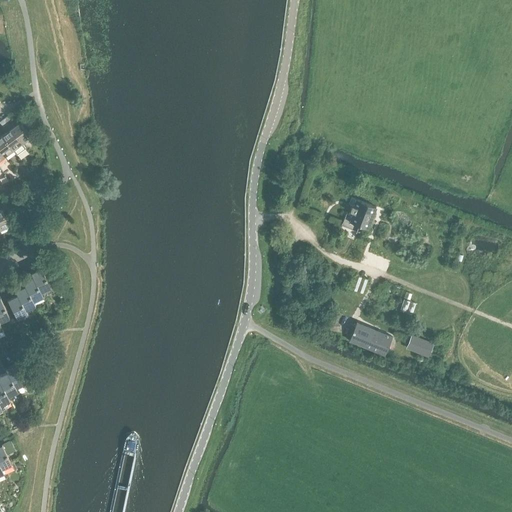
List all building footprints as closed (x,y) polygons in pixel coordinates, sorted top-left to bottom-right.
[(10,121),(7,123),(11,128),(22,143),(31,137),(20,122),(14,126),(10,121)] [(22,143),(11,128),(2,135),(14,150),(22,143)] [(14,150),(2,135),(0,136),(0,149),(5,156),(14,150)] [(356,231),(359,224),(367,228),(376,206),(351,196),(349,204),(352,205),(344,225),(356,230),(356,231)] [(0,209),(0,230),(10,225),(2,209),(0,209)] [(46,269),(44,271),(42,267),(32,272),(34,276),(41,292),(51,288),(48,279),(50,278),(46,269)] [(43,297),(41,292),(34,276),(24,281),(26,285),(33,300),(33,301),(43,297)] [(33,300),(26,285),(16,290),(18,294),(21,302),(22,302),(26,310),(36,306),(33,301),(33,300)] [(21,302),(18,294),(8,299),(18,319),(28,314),(26,310),(22,302),(21,302)] [(0,321),(0,322),(10,318),(1,297),(0,297),(0,321)] [(414,312),(418,300),(406,297),(402,308),(414,312)] [(350,339),(384,353),(391,335),(357,322),(350,339)] [(412,335),(409,343),(418,347),(417,350),(428,355),(432,344),(412,335)] [(26,383),(21,373),(26,370),(21,360),(6,367),(8,371),(11,379),(12,379),(16,387),(26,383)] [(11,379),(8,371),(0,374),(0,379),(0,380),(4,388),(8,396),(18,392),(16,387),(12,379),(11,379)] [(4,388),(0,380),(0,404),(0,405),(10,401),(8,396),(4,388)] [(2,443),(0,444),(0,465),(2,469),(12,464),(2,443)]
